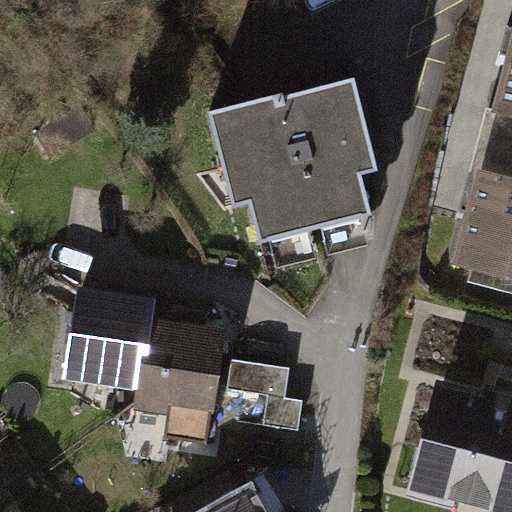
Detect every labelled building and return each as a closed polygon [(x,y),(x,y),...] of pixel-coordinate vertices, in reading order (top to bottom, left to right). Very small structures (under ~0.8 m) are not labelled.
[(511,35),(492,116),(511,121),(511,35)] [(359,55),(197,93),(226,212),(253,205),(259,231),(375,203),(366,166),(384,162),(359,55)] [(511,276),(511,183),(476,174),(454,263),(511,276)] [(72,375),(146,384),(153,321),(156,299),(82,290),(72,375)] [(223,329),(153,321),(146,384),(143,406),(213,415),(223,329)] [(292,413),(294,361),(234,360),(232,411),(292,413)] [(511,511),(511,385),(443,367),(409,493),(481,511),(511,511)] [(175,511),(248,511),(229,475),(172,505),(175,511)]
